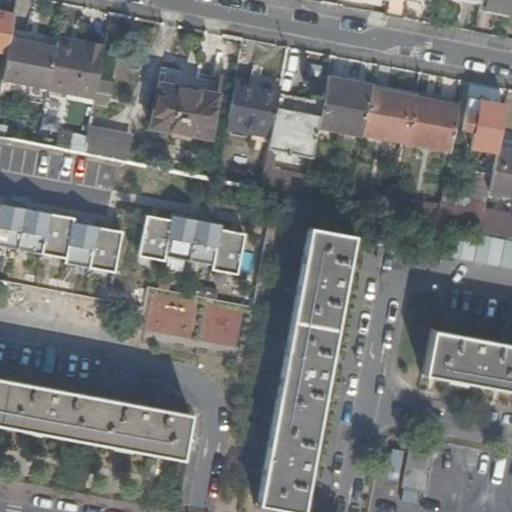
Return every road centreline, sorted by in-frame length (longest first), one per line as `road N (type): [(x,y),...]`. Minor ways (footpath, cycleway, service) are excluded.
road 1 (residential): [(511,69),(150,0)]
road 2 (unknown): [(0,338),(178,382),(196,400),(194,511)]
